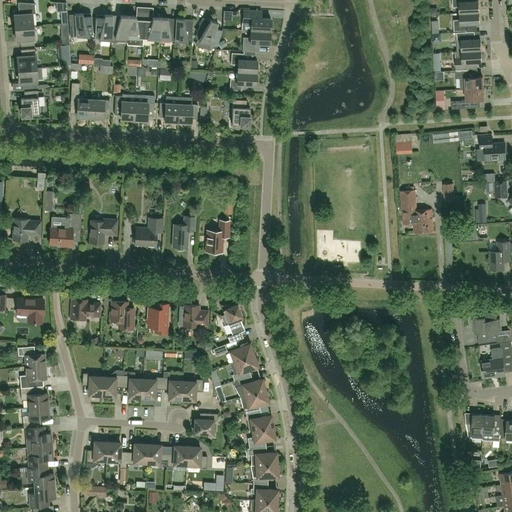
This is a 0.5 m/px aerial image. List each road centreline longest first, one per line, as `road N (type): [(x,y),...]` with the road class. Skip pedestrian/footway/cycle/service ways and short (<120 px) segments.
road 1 (residential): [(262,279),(265,148),(13,131),(3,120),(0,77)]
road 2 (residential): [(262,279),(0,264)]
road 3 (residential): [(298,511),(295,427),(261,310),(262,279)]
road 4 (residential): [(511,390),(466,389),(454,290)]
